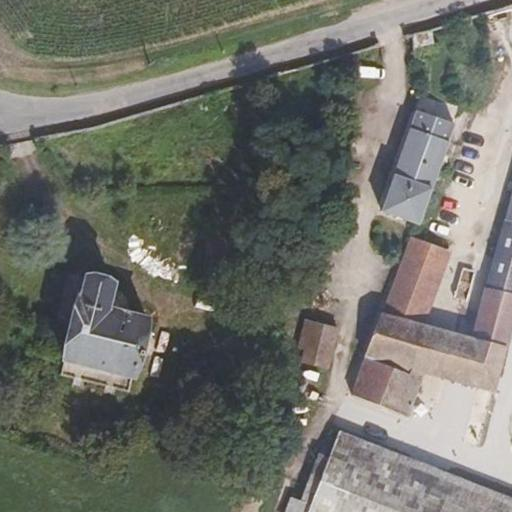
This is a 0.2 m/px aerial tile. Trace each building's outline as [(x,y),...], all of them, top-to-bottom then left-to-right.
[(385,205),(418,216),(453,116),(416,104),(385,205)] [(432,244),(410,236),(357,397),(410,414),(426,373),(480,387),(478,392),(493,396),(511,320),(511,193),(474,338),(427,327),(406,322),(432,244)] [(406,322),(427,327),(452,252),(432,244),(406,322)] [(102,307),(107,292),(109,283),(82,275),(56,376),(125,393),(144,318),(119,311),(102,307)] [(119,298),(107,292),(102,307),(119,311),(119,298)] [(51,306),(46,330),(56,332),(60,309),(51,306)] [(313,326),(303,365),(331,370),(340,332),(333,330),(313,326)] [(511,511),(511,492),(339,432),(332,457),(323,455),(308,503),(316,507),(313,511),(511,511)] [(308,503),(323,455),(320,454),(305,497),(294,493),(287,511),(313,511),(316,507),(308,503)]
